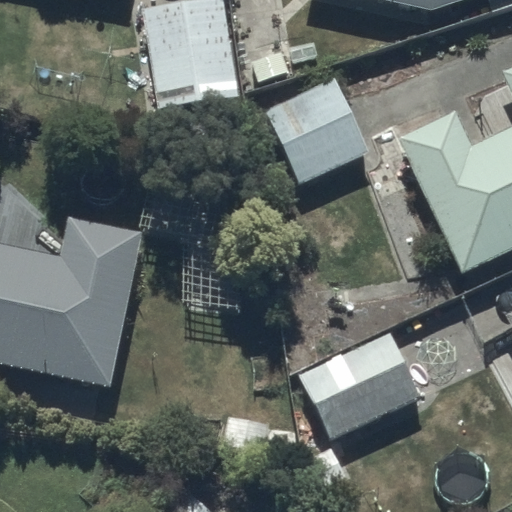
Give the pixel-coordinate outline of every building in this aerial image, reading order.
[(225,0),(186,0),(139,6),(153,107),(238,95),(225,0)] [(511,0),(394,0),(434,8),(458,0),(485,0),(490,12),(511,3),(511,0)] [(451,109),(398,134),(460,268),(511,243),(511,61),(499,68),(511,96),(511,126),(469,147),(451,109)] [(333,80),(268,108),(298,179),(363,151),(333,80)] [(0,361),(111,383),(142,228),(69,212),(61,252),(0,239),(0,361)] [(511,306),(502,312),(511,329),(511,306)] [(387,330),(297,374),(329,441),(417,400),(417,391),(387,330)] [(211,511),(187,490),(176,503),(169,497),(158,509),(153,504),(145,511),(211,511)]
